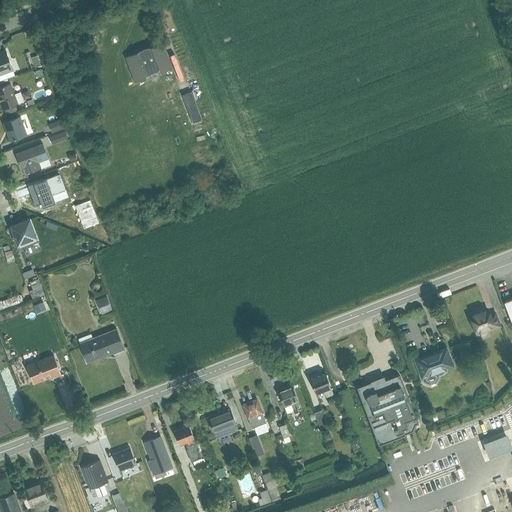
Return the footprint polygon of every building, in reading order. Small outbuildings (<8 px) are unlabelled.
[(145,35),(135,39),(137,45),(147,42),(145,35)] [(162,42),(124,56),(133,82),(171,67),(162,42)] [(0,77),(14,71),(6,51),(0,53),(0,77)] [(30,57),(31,68),(39,68),(39,57),(30,57)] [(0,105),(3,113),(19,106),(10,85),(0,88),(0,105)] [(193,123),(202,119),(190,90),(180,95),(193,123)] [(110,106),(102,110),(108,125),(116,122),(110,106)] [(128,121),(147,189),(186,178),(166,110),(128,121)] [(11,146),(29,140),(20,118),(3,125),(11,146)] [(48,122),(51,134),(49,134),(51,143),(66,140),(61,119),(48,122)] [(49,159),(44,145),(16,155),(24,176),(51,166),(49,159)] [(27,185),(34,206),(41,204),(42,206),(54,202),(52,194),(64,190),(59,174),(27,185)] [(84,228),(99,222),(88,199),(74,205),(84,228)] [(19,248),(39,240),(30,219),(11,227),(19,248)] [(24,279),(34,275),(32,268),(22,271),(24,279)] [(33,293),(41,289),(37,279),(29,282),(33,293)] [(0,308),(19,302),(16,295),(0,301),(0,308)] [(106,296),(95,299),(99,314),(111,311),(106,296)] [(41,301),(32,306),(36,314),(45,310),(41,301)] [(478,334),(497,327),(488,306),(469,313),(478,334)] [(87,364),(124,351),(116,328),(79,342),(87,364)] [(422,379),(455,366),(447,346),(414,359),(422,379)] [(33,386),(61,376),(53,354),(26,363),(33,386)] [(315,393),(331,387),(325,369),(309,375),(315,393)] [(357,386),(380,444),(422,428),(401,374),(387,379),(385,375),(357,386)] [(286,407),(299,402),(292,384),(279,389),(286,407)] [(252,427),(266,422),(257,398),(243,403),(252,427)] [(217,437),(239,428),(231,408),(209,417),(217,437)] [(313,410),(317,423),(326,421),(323,408),(313,410)] [(287,422),(280,423),(281,441),(289,440),(287,422)] [(191,459),(201,456),(190,423),(175,428),(181,445),(185,443),(191,459)] [(488,455),(511,447),(506,431),(482,440),(488,455)] [(256,433),(247,436),(253,455),(263,452),(256,433)] [(154,473),(174,466),(162,434),(142,442),(154,473)] [(121,470),(137,464),(130,445),(114,452),(121,470)] [(90,488),(109,481),(100,458),(81,466),(90,488)] [(223,466),(215,470),(218,477),(226,474),(223,466)] [(261,474),(266,489),(259,491),(261,497),(257,498),(260,505),(279,498),(269,471),(261,474)] [(34,509),(50,503),(41,480),(25,486),(34,509)] [(126,511),(119,491),(111,494),(117,511),(126,511)] [(0,507),(2,511),(21,511),(13,492),(0,497),(0,507)]
